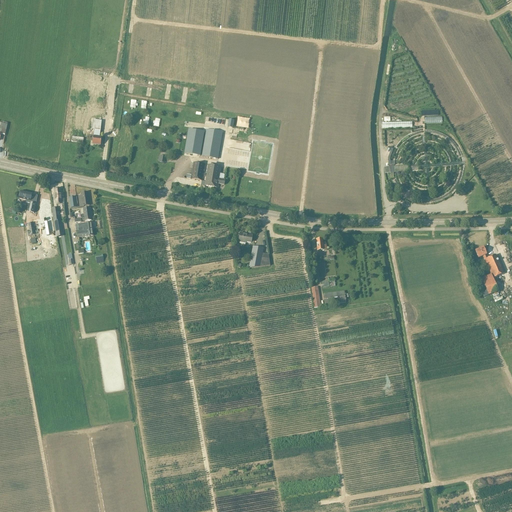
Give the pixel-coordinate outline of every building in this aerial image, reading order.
[(114,109),(116,83),(109,82),(106,109),(114,109)] [(99,137),(100,131),(94,130),(94,134),(92,144),(97,145),(97,146),(100,146),(101,146),(102,137),(99,137)] [(188,130),(184,154),(200,157),(204,133),(188,130)] [(201,157),(206,157),(206,159),(209,159),(209,158),(218,159),(223,133),(206,130),(201,157)] [(191,179),(202,181),(205,165),(193,163),(193,168),(192,174),(191,179)] [(219,180),(219,179),(221,168),(208,166),(206,174),(205,174),(204,177),(206,177),(205,186),(218,188),(218,184),(224,185),(225,180),(219,180)] [(28,212),(34,213),(37,201),(31,200),(32,194),(21,191),(19,199),(26,201),(25,203),(30,204),(29,208),(28,212)] [(81,194),(81,200),(79,200),(80,207),(84,207),(84,206),(89,206),(87,193),(81,194)] [(71,209),(77,208),(77,205),(76,197),(69,198),(71,209)] [(91,220),(90,208),(83,209),(84,215),(82,216),(83,221),(84,221),(91,220)] [(76,232),(76,231),(93,230),(92,224),(85,224),(82,224),(75,225),(76,232)] [(93,230),(76,231),(77,238),(86,237),(93,236),(93,230)] [(252,236),(240,233),(238,242),(246,243),(246,242),(251,243),(252,236)] [(316,240),(317,251),(327,250),(326,246),(323,246),(323,239),(316,240)] [(260,267),(270,266),(268,255),(263,254),(263,249),(253,247),(249,269),(260,267)] [(478,259),(483,257),(490,276),(481,280),(483,283),(478,285),(484,298),(488,296),(498,292),(493,279),(504,274),(496,255),(488,258),(486,255),(487,255),(483,248),(475,251),(478,259)] [(320,308),(318,288),(311,289),(314,309),(320,308)] [(344,292),(323,294),(324,306),(346,303),(344,292)]
